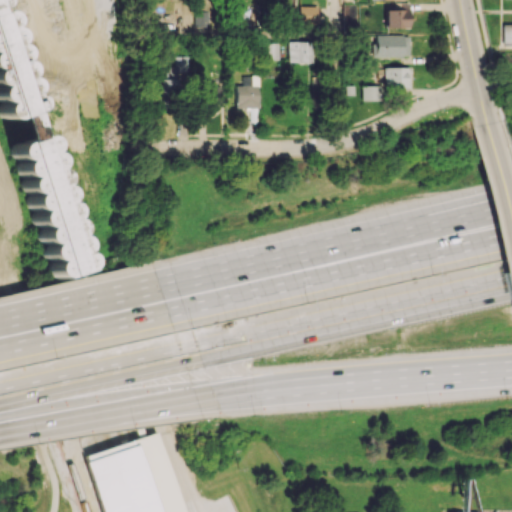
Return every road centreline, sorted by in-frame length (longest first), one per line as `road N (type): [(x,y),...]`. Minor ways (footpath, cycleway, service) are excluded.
road 1 (motorway): [(511,202),(159,284)]
road 2 (motorway): [(511,234),(167,310)]
road 3 (residential): [(476,82),(336,142),(145,144)]
road 4 (motorway): [(181,352),(511,278)]
road 5 (motorway): [(195,396),(511,368)]
road 6 (motorway): [(0,424),(195,396)]
road 7 (motorway): [(0,392),(181,352)]
road 8 (motorway): [(167,310),(0,344)]
road 9 (motorway): [(159,284),(0,321)]
road 10 (tertiary): [(459,0),(486,121)]
road 11 (tertiary): [(486,121),(511,239)]
